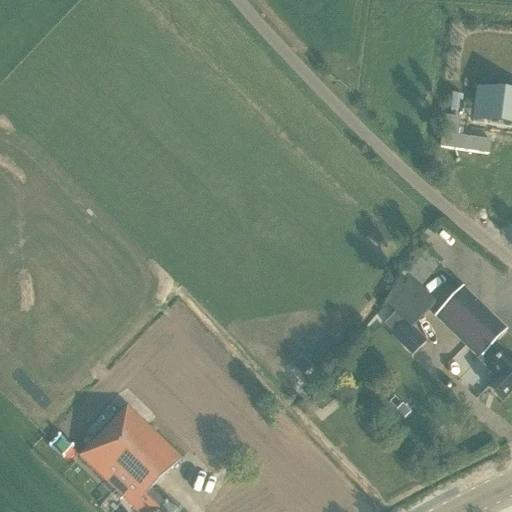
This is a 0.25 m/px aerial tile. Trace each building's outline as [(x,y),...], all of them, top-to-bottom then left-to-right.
[(469,71),(484,73),(487,50),(472,48),(469,71)] [(511,98),(479,94),(474,128),(511,134),(511,98)] [(464,114),(445,108),(436,139),(455,145),(464,114)] [(464,156),(433,147),(427,166),(458,175),(464,156)] [(440,320),(484,362),(484,363),(503,381),(494,390),(503,398),(511,389),(511,360),(505,355),(509,351),(502,344),(511,334),(467,291),(440,320)] [(390,338),(412,360),(428,344),(406,322),(390,338)] [(236,412),(260,381),(239,365),(215,396),(236,412)] [(300,367),(293,376),(306,385),(312,376),(300,367)] [(193,383),(179,398),(195,415),(211,398),(193,383)] [(261,408),(221,456),(239,471),(246,463),(243,461),(276,421),(261,408)] [(127,409),(80,457),(137,511),(175,511),(178,510),(155,487),(182,460),(127,409)] [(201,444),(194,452),(214,471),(221,464),(201,444)]
